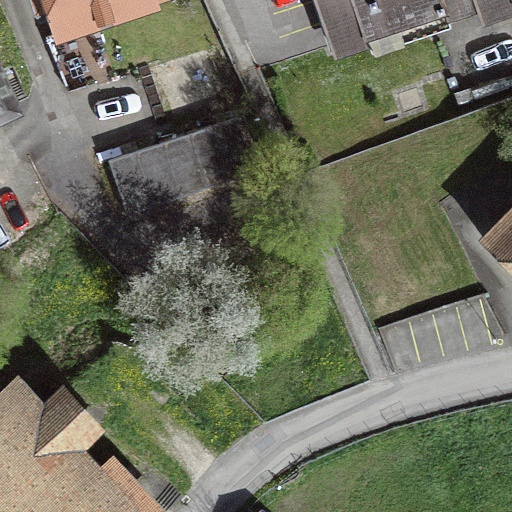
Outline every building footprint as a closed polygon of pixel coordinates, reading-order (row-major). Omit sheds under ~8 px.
[(48,5),(58,33),(154,1),(153,0),(35,0),(38,8),(48,5)] [(511,0),(318,0),(333,44),(466,0),(477,0),(481,11),(511,0)] [(148,68),(166,122),(226,102),(209,48),(148,68)] [(0,116),(18,108),(0,68),(0,116)] [(243,114),(108,160),(126,213),(262,168),(243,114)] [(511,209),(484,238),(511,266),(511,209)] [(0,511),(157,511),(109,459),(95,471),(72,445),(93,427),(63,393),(43,412),(14,382),(0,394),(0,511)]
